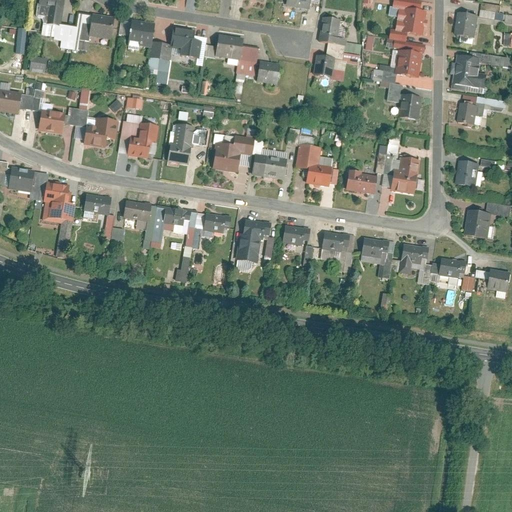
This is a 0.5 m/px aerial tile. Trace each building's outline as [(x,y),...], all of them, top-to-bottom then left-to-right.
[(40,0),(39,7),(49,8),(46,24),(61,26),(64,0),(40,0)] [(286,0),(286,6),(309,10),(310,0),(286,0)] [(373,9),(373,0),(364,0),(364,9),(373,9)] [(502,14),(502,5),(482,5),(482,20),(506,20),(506,14),(502,14)] [(402,31),(402,32),(422,35),(423,27),(426,28),(427,21),(425,21),(426,11),(404,8),(404,10),(398,9),(396,21),(402,22),(402,23),(397,22),(395,30),(402,31)] [(480,16),(458,12),(455,35),(477,39),(480,16)] [(92,15),(88,37),(110,40),(114,19),(92,15)] [(324,18),(319,42),(344,47),(346,40),(337,39),(340,21),(324,18)] [(127,44),(150,48),(154,23),(131,20),(127,44)] [(18,29),(15,55),(24,56),(27,30),(18,29)] [(179,56),(196,59),(198,43),(192,42),(194,33),(173,29),(171,40),(169,48),(180,49),(179,56)] [(218,34),(215,56),(240,60),(243,38),(218,34)] [(398,50),(394,75),(418,79),(422,54),(398,50)] [(331,79),(335,59),(316,55),(312,76),(331,79)] [(487,77),(480,76),(483,60),(457,55),(456,63),(452,62),(450,76),(454,76),(452,88),(484,94),(487,77)] [(31,57),(29,71),(45,74),(47,59),(31,57)] [(259,60),(256,83),(276,86),(279,64),(259,60)] [(0,90),(0,112),(17,115),(21,94),(0,90)] [(400,95),(396,118),(418,121),(422,98),(400,95)] [(128,108),(143,110),(144,100),(129,98),(128,108)] [(456,123),(474,126),(477,106),(459,104),(456,123)] [(41,110),(37,132),(61,135),(65,114),(41,110)] [(96,118),(95,126),(86,125),(83,146),(105,149),(106,139),(115,140),(118,121),(96,118)] [(140,124),(138,139),(130,138),(127,156),(147,160),(150,144),(157,145),(159,127),(140,124)] [(193,129),(175,126),(172,144),(170,143),(167,163),(187,167),(193,129)] [(215,144),(211,171),(237,175),(241,151),(235,150),(235,147),(215,144)] [(332,168),(318,165),(320,149),(298,145),(295,169),(307,171),(305,185),(329,188),(332,168)] [(255,155),(252,176),(283,181),(286,160),(255,155)] [(401,158),(399,171),(394,170),(390,191),(414,195),(419,161),(401,158)] [(497,168),(498,162),(484,160),(482,172),(484,172),(484,167),(497,168)] [(475,189),(479,165),(459,162),(455,185),(475,189)] [(11,170),(8,190),(31,194),(34,174),(11,170)] [(345,191),(373,196),(376,177),(360,174),(360,173),(348,171),(345,191)] [(43,203),(50,204),(48,218),(73,222),(76,204),(68,203),(70,186),(46,182),(43,203)] [(84,212),(109,216),(111,199),(87,195),(84,212)] [(126,201),(124,218),(147,222),(150,205),(126,201)] [(166,209),(163,224),(182,228),(185,212),(166,209)] [(468,212),(464,236),(488,240),(491,215),(468,212)] [(206,214),(203,231),(223,235),(224,229),(229,230),(231,217),(226,216),(226,217),(206,214)] [(240,237),(236,261),(256,264),(259,241),(261,242),(264,222),(245,219),(242,238),(240,237)] [(284,226),(281,244),(302,248),(305,230),(284,226)] [(123,243),(126,230),(114,228),(112,241),(123,243)] [(324,233),(321,250),(341,253),(342,247),(348,248),(350,235),(344,234),(343,236),(324,233)] [(363,239),(361,256),(380,259),(381,258),(386,259),(388,248),(382,247),(383,242),(363,239)] [(409,275),(411,265),(420,266),(421,261),(426,262),(428,249),(403,245),(399,273),(409,275)] [(313,264),(315,247),(308,246),(305,263),(313,264)] [(441,259),(438,276),(457,279),(458,273),(464,274),(466,262),(462,261),(461,262),(441,259)] [(226,277),(226,268),(218,268),(217,277),(226,277)] [(491,271),(487,290),(509,294),(511,274),(491,271)] [(391,309),(394,296),(385,294),(383,307),(391,309)]
